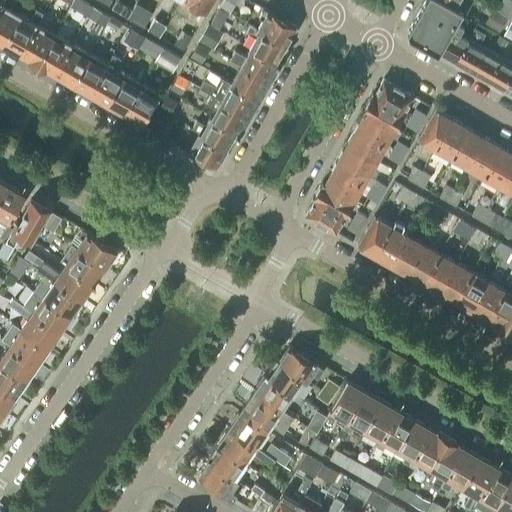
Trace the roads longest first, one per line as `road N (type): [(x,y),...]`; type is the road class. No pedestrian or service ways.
road 1 (residential): [(260,302),(511,446)]
road 2 (residential): [(166,248),(0,485)]
road 3 (residential): [(511,359),(289,233)]
road 4 (residential): [(209,187),(0,68)]
road 5 (residential): [(326,14),(238,172),(209,187)]
road 6 (residential): [(289,233),(286,205),(375,43)]
road 7 (residential): [(146,471),(260,302)]
road 8 (residential): [(0,156),(166,248)]
road 9 (residential): [(511,117),(375,43)]
